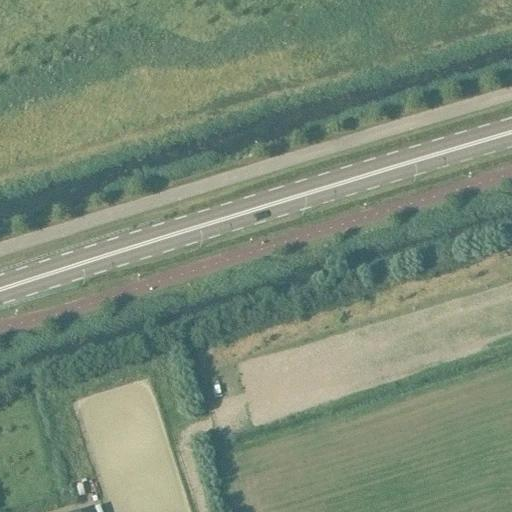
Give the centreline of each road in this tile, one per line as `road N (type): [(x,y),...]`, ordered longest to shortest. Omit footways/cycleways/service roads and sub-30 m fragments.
road 1 (unclassified): [(511,94),(0,251)]
road 2 (secondary): [(511,131),(0,288)]
